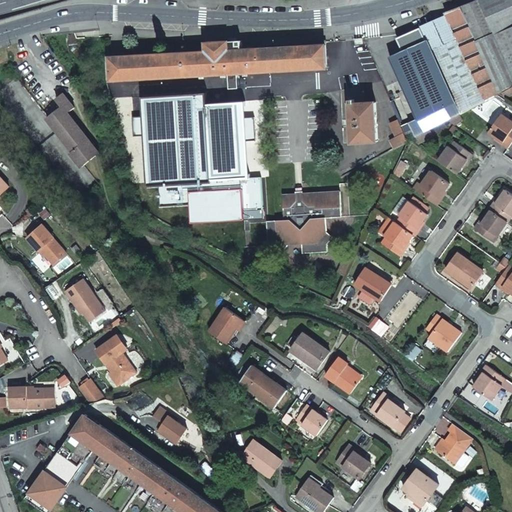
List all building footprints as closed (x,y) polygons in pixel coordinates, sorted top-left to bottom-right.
[(511,0),(473,0),(461,5),(445,12),(446,15),(484,100),(502,91),(511,86),(511,85),(511,0)] [(484,100),(446,15),(420,27),(425,38),(426,38),(459,110),(484,100)] [(460,113),(459,110),(426,38),(425,38),(420,27),(396,37),(401,49),(415,43),(416,45),(389,55),(416,117),(400,124),(407,140),(416,135),(429,128),(448,119),(458,114),(460,113)] [(208,51),(112,57),(113,80),(327,66),(325,44),(229,49),(229,41),(207,42),(208,51)] [(505,96),(511,92),(511,87),(511,86),(502,91),(505,96)] [(94,159),(96,148),(69,114),(76,108),(64,93),(57,99),(63,106),(49,118),(86,165),(94,159)] [(377,140),(375,100),(354,101),(354,98),(351,99),(351,101),(349,102),(351,141),(377,140)] [(509,147),(511,142),(511,118),(503,112),(489,131),(504,141),(503,143),(509,147)] [(448,119),(458,126),(463,117),(458,114),(448,119)] [(395,136),(389,139),(393,147),(407,140),(400,124),(398,118),(389,122),(395,136)] [(429,128),(416,135),(419,142),(433,135),(429,128)] [(449,143),(439,157),(457,171),(467,157),(469,158),(473,152),(455,139),(451,144),(449,143)] [(406,163),(399,159),(392,175),(399,178),(406,163)] [(419,179),(414,185),(438,202),(442,196),(440,194),(451,180),(432,167),(422,182),(419,179)] [(0,193),(8,186),(0,176),(0,193)] [(260,176),(204,179),(204,190),(189,190),(190,220),(243,218),(243,209),(262,208),(260,176)] [(492,207),(509,219),(511,214),(511,190),(506,187),(496,201),(495,200),(491,206),(492,207)] [(296,193),(283,194),(284,219),(267,220),(268,245),(276,244),(283,237),(289,243),(302,242),(302,252),(328,251),(328,243),(322,239),(327,232),(326,217),(342,216),(340,190),(303,193),(303,190),(295,191),(296,193)] [(414,231),(416,233),(420,227),(419,225),(429,211),(426,209),(428,205),(415,195),(412,199),(411,198),(401,212),(403,213),(398,219),(414,231)] [(491,206),(490,206),(480,220),(483,221),(492,207),(491,206)] [(494,240),(509,219),(492,207),(483,221),(480,220),(475,226),(494,240)] [(396,218),(390,213),(379,228),(386,233),(396,218)] [(396,218),(386,233),(387,234),(383,240),(401,253),(406,247),(404,245),(414,231),(398,219),(396,218)] [(54,236),(42,223),(26,237),(38,250),(40,248),(53,264),(66,252),(53,237),(54,236)] [(460,249),(447,267),(472,285),(484,268),(460,249)] [(346,272),(353,257),(346,254),(339,268),(346,272)] [(322,265),(315,259),(309,265),(316,272),(322,265)] [(511,265),(509,263),(508,265),(497,281),(503,286),(505,284),(511,289),(511,265)] [(367,265),(355,281),(381,299),(392,283),(367,265)] [(105,309),(84,278),(65,290),(77,308),(80,306),(83,311),(90,320),(105,309)] [(212,329),(230,342),(241,327),(247,318),(229,305),(212,329)] [(436,311),(426,325),(432,329),(429,334),(448,348),(462,329),(436,311)] [(243,329),(250,320),(247,318),(241,327),(243,329)] [(371,326),(376,330),(382,322),(377,318),(371,326)] [(258,333),(266,339),(276,326),(268,320),(258,333)] [(294,348),(309,359),(310,357),(322,365),(332,350),(306,331),(294,348)] [(118,334),(113,337),(123,351),(128,348),(118,334)] [(123,351),(113,337),(96,349),(106,363),(108,362),(113,368),(122,382),(137,371),(123,351)] [(231,359),(238,365),(246,354),(239,349),(231,359)] [(352,392),(362,378),(347,366),(349,363),(350,362),(341,355),(328,373),(352,392)] [(310,357),(309,359),(320,367),(322,365),(310,357)] [(276,406),(290,387),(279,379),(274,385),(262,376),(266,370),(255,362),(241,380),(276,406)] [(347,366),(362,378),(365,375),(349,363),(347,366)] [(483,372),(473,386),(491,399),(501,385),(509,390),(511,386),(511,382),(485,364),(481,371),(483,372)] [(90,377),(78,386),(89,402),(104,397),(90,377)] [(27,386),(10,386),(11,407),(27,406),(27,408),(45,407),(44,387),(27,388),(27,386)] [(55,387),(44,387),(45,407),(56,406),(55,387)] [(386,391),(373,408),(395,425),(407,410),(391,398),(393,396),(386,391)] [(330,418),(309,403),(301,414),(299,417),(305,422),(319,432),(330,418)] [(226,511),(87,411),(73,430),(85,439),(95,446),(185,511),(226,511)] [(169,413),(152,440),(170,453),(188,426),(169,413)] [(456,460),(475,434),(475,433),(456,419),(450,426),(453,428),(447,436),(439,447),(456,460)] [(73,430),(49,463),(61,472),(85,439),(73,430)] [(447,436),(444,434),(437,445),(439,447),(447,436)] [(256,437),(247,450),(260,460),(257,463),(273,475),(286,458),(256,437)] [(49,463),(42,473),(64,489),(95,446),(85,439),(61,472),(49,463)] [(351,441),(338,459),(361,476),(372,460),(356,448),(358,446),(351,441)] [(417,466),(403,485),(425,501),(439,481),(417,466)] [(312,472),(309,476),(322,485),(325,481),(312,472)] [(42,473),(26,495),(48,511),(64,489),(42,473)] [(322,485),(309,476),(297,493),(322,511),(323,511),(335,495),(322,485)] [(476,511),(464,503),(460,509),(463,511),(476,511)]
